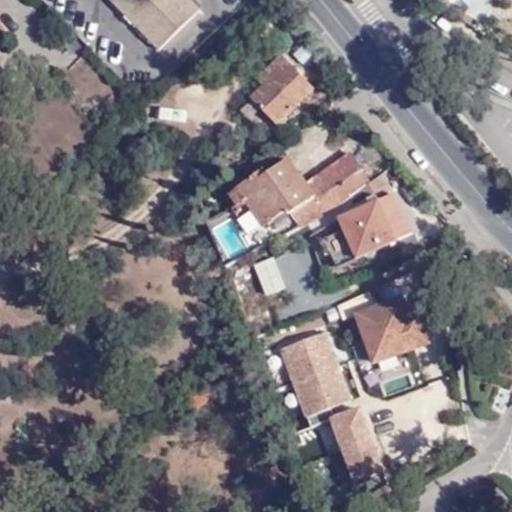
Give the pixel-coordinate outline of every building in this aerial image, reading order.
[(200,11),(190,0),(110,0),(158,50),(200,11)] [(0,45),(13,34),(0,21),(0,45)] [(258,83),(263,89),(286,67),(280,60),(258,83)] [(313,94),(286,67),(263,89),(250,101),(276,127),(313,94)] [(404,133),(360,161),(369,176),(371,178),(416,149),(404,133)] [(251,204),(248,206),(250,208),(262,225),(263,227),(291,208),(296,213),(319,196),(292,158),(269,175),(261,180),(257,175),(239,187),(248,199),(251,204)] [(324,204),(369,176),(360,161),(358,158),(313,186),(319,196),(324,204)] [(269,175),(265,169),(257,175),(261,180),(269,175)] [(399,245),(372,185),(341,206),(347,218),(339,223),(358,264),(399,245)] [(237,206),(248,199),(239,187),(229,195),(237,206)] [(255,229),(262,225),(250,208),(243,212),(255,229)] [(277,256),(243,270),(255,301),(264,298),(265,303),(282,296),(280,291),(290,287),(277,256)] [(354,312),(374,365),(432,344),(427,331),(433,329),(421,295),(403,302),(401,295),(354,312)] [(353,400),(328,332),(280,350),(305,418),(353,400)] [(388,471),(363,406),(331,418),(356,483),(388,471)]
